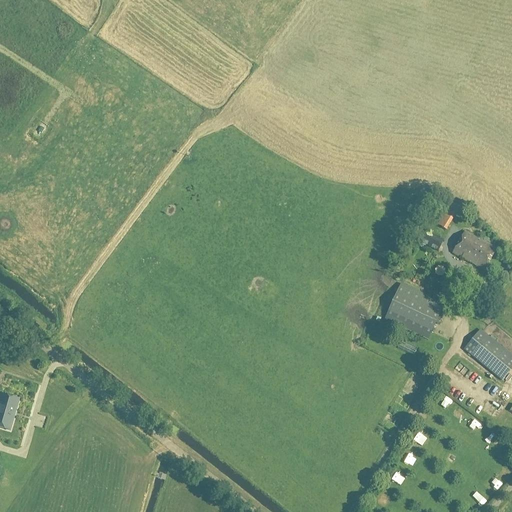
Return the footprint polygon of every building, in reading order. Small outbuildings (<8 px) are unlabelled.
[(444,230),(459,209),(451,203),(436,225),(444,230)] [(438,252),(444,240),(426,230),(420,242),(438,252)] [(485,271),(497,249),(464,231),(452,253),(485,271)] [(454,296),(461,281),(451,277),(449,281),(446,279),(441,291),(454,296)] [(440,313),(445,304),(401,284),(384,319),(421,336),(425,328),(432,331),(436,323),(439,324),(443,315),(440,313)] [(502,380),(511,368),(511,356),(480,330),(465,349),(502,380)] [(453,369),(462,375),(466,369),(457,363),(453,369)] [(19,399),(2,394),(0,400),(0,427),(10,430),(19,399)] [(465,413),(459,420),(464,425),(471,418),(465,413)] [(478,422),(471,430),(479,437),(486,429),(478,422)] [(412,470),(417,461),(408,456),(403,465),(412,470)] [(493,493),(498,487),(491,481),(486,488),(493,493)] [(479,494),(474,499),(481,506),(486,501),(479,494)]
